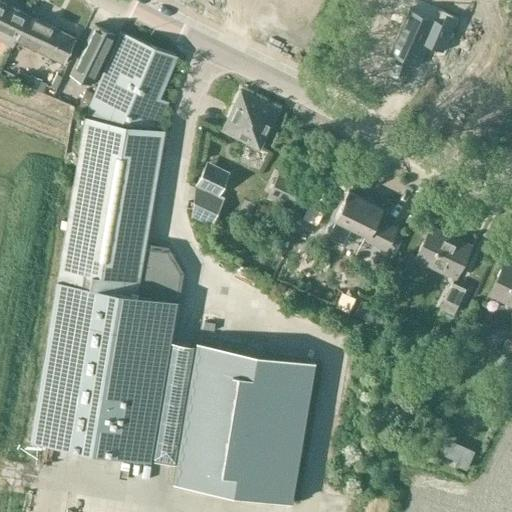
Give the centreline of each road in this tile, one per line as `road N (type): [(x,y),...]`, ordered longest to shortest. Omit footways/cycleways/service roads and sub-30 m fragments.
road 1 (tertiary): [(511,200),(110,0)]
road 2 (unknown): [(208,290),(322,344),(338,369),(316,511)]
road 3 (unknown): [(200,45),(174,201),(193,268),(208,290)]
road 4 (unknown): [(176,438),(208,290)]
